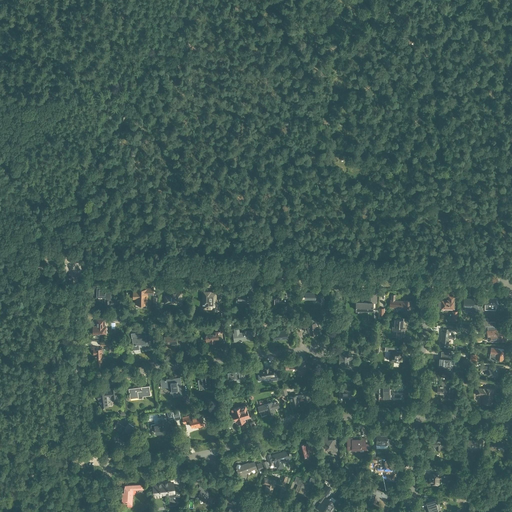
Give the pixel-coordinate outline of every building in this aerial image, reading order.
[(96,298),(105,298),(104,307),(115,307),(115,298),(111,298),(111,288),(97,287),(96,298)] [(133,300),(136,300),(136,304),(147,305),(147,295),(153,295),(153,289),(144,289),(143,289),(136,289),(133,289),(133,300)] [(166,295),(167,295),(167,296),(165,296),(165,303),(176,303),(176,299),(181,299),(181,292),(174,292),(174,293),(167,293),(167,294),(166,295)] [(218,309),(218,298),(216,298),(216,292),(211,292),(209,292),(204,292),(204,294),(203,294),(203,302),(203,303),(203,307),(212,307),(212,311),(218,311),(218,309)] [(247,301),(249,301),(252,301),(253,295),(247,295),(247,292),(237,292),(236,292),(236,299),(237,299),(237,300),(241,300),(241,299),(247,299),(247,301)] [(272,300),(272,303),(276,303),(276,301),(281,301),(281,292),(274,292),(274,293),(269,293),(269,300),(272,300)] [(318,293),(305,293),(305,298),(318,299),(317,303),(320,303),(321,303),(324,303),(324,294),(318,294),(318,293)] [(375,303),(376,299),(376,295),(368,295),(367,303),(356,303),(356,310),(373,311),(374,315),(378,315),(378,310),(373,310),(373,303),(375,303)] [(405,309),(404,312),(410,313),(411,301),(404,301),(404,302),(395,301),(395,296),(392,295),(391,301),(390,301),(390,307),(403,309),(405,309)] [(438,308),(441,308),(441,309),(453,309),(454,301),(453,301),(453,297),(449,297),(449,301),(442,301),(442,302),(438,302),(438,308)] [(464,307),(467,307),(467,313),(474,313),(474,312),(481,312),(482,306),(477,306),(477,303),(477,297),(473,297),(473,299),(464,299),(464,307)] [(490,312),(490,310),(498,310),(498,299),(496,299),(496,298),(485,298),(485,312),(490,312)] [(488,318),(484,318),(482,318),(482,326),(484,326),(490,327),(490,323),(488,323),(488,318)] [(104,327),(104,319),(96,319),(96,324),(97,324),(97,327),(93,327),(93,334),(97,334),(97,335),(101,335),(101,334),(106,334),(106,327),(104,327)] [(319,331),(318,326),(318,319),(310,320),(310,323),(307,324),(308,331),(309,331),(310,335),(317,334),(316,331),(319,331)] [(401,338),(401,335),(404,336),(405,328),(403,327),(403,320),(395,319),(394,319),(393,330),(397,331),(396,337),(401,338)] [(234,329),(235,334),(235,336),(234,337),(234,341),(241,341),(242,341),(242,340),(245,339),(245,340),(249,339),(254,338),(253,330),(245,331),(245,332),(240,333),(239,328),(234,329)] [(443,332),(442,332),(441,347),(448,347),(448,339),(454,339),(454,334),(451,334),(452,329),(443,329),(443,332)] [(503,329),(496,330),(487,331),(488,337),(490,337),(491,342),(499,341),(499,342),(505,341),(505,340),(507,340),(506,337),(505,337),(504,332),(503,332),(503,329)] [(282,338),(282,339),(288,338),(287,330),(272,332),(273,340),(279,339),(279,338),(282,338)] [(146,336),(142,337),(142,336),(141,336),(141,332),(135,333),(135,335),(131,335),(132,338),(133,345),(132,345),(132,350),(139,349),(138,345),(140,344),(140,346),(154,344),(153,335),(146,336)] [(215,343),(214,341),(219,340),(217,332),(205,334),(206,342),(210,341),(210,343),(215,343)] [(188,333),(176,335),(176,334),(163,335),(164,345),(165,345),(165,346),(168,345),(168,344),(177,343),(177,342),(182,342),(183,346),(190,345),(189,336),(188,333)] [(362,347),(361,355),(371,356),(372,351),(368,351),(368,348),(362,347)] [(402,353),(402,352),(393,351),(393,347),(385,347),(385,351),(391,351),(391,355),(390,355),(390,361),(402,362),(402,361),(402,356),(401,356),(401,355),(401,353),(402,353)] [(102,348),(97,348),(93,348),(94,355),(95,355),(96,366),(102,365),(102,353),(103,353),(104,353),(104,352),(104,351),(104,350),(103,350),(103,349),(102,349),(102,348)] [(495,360),(503,361),(503,360),(504,357),(503,357),(504,350),(491,348),(490,354),(496,354),(495,360)] [(351,350),(340,350),(340,355),(339,355),(339,364),(340,364),(340,369),(349,369),(349,354),(350,355),(351,350)] [(439,358),(439,361),(439,362),(439,366),(440,366),(439,371),(450,372),(450,371),(447,371),(448,366),(450,367),(450,363),(451,363),(452,359),(451,359),(452,353),(452,352),(448,352),(441,351),(441,358),(439,358)] [(302,376),(302,375),(306,375),(305,361),(301,362),(301,364),(300,364),(299,363),(285,365),(286,370),(298,369),(299,376),(301,376),(302,376)] [(487,371),(488,372),(488,376),(496,377),(498,369),(496,369),(496,368),(489,367),(481,366),(481,370),(487,371)] [(280,378),(282,378),(282,375),(277,375),(277,374),(277,371),(273,372),(273,369),(269,369),(269,368),(265,369),(265,370),(261,370),(262,371),(262,374),(258,375),(259,381),(263,380),(263,378),(271,377),(271,381),(281,380),(280,378)] [(236,379),(236,380),(245,379),(244,370),(238,371),(239,373),(235,373),(235,372),(227,373),(228,380),(236,379)] [(204,389),(203,386),(214,384),(213,379),(209,380),(209,376),(202,377),(202,380),(198,380),(199,390),(204,389)] [(172,387),(173,397),(183,396),(182,389),(178,389),(178,386),(181,385),(180,378),(172,379),(172,380),(170,381),(170,380),(166,380),(165,380),(162,381),(163,388),(172,387)] [(440,394),(440,398),(449,398),(449,395),(452,395),(452,385),(446,385),(447,383),(441,382),(441,386),(437,386),(437,389),(436,389),(436,392),(437,392),(437,393),(438,393),(438,394),(440,394)] [(378,393),(379,398),(390,398),(390,383),(386,383),(385,383),(383,383),(383,388),(379,388),(379,393),(378,393)] [(138,397),(138,399),(143,398),(143,396),(151,395),(149,386),(141,387),(141,388),(130,390),(130,393),(129,393),(130,394),(131,398),(138,397)] [(98,389),(98,391),(98,394),(99,400),(100,408),(103,408),(106,408),(106,407),(108,407),(107,398),(110,398),(110,396),(111,396),(111,401),(117,400),(116,387),(110,388),(110,390),(106,391),(106,388),(98,389)] [(492,405),(494,389),(484,388),(484,389),(477,388),(476,395),(481,396),(483,398),(482,403),(492,405)] [(298,403),(298,400),(304,398),(305,401),(310,400),(308,390),(302,392),(303,394),(297,396),(297,395),(289,397),(291,407),(293,407),(299,406),(299,405),(299,404),(299,403),(298,403)] [(343,399),(343,402),(347,402),(347,399),(351,399),(351,390),(344,390),(344,392),(339,392),(339,399),(343,399)] [(266,411),(268,415),(275,413),(274,409),(276,408),(279,408),(277,402),(272,403),(272,402),(263,405),(264,405),(258,407),(260,413),(266,411)] [(246,405),(232,410),(235,421),(237,420),(238,424),(245,421),(244,417),(245,417),(249,416),(246,405)] [(196,426),(196,427),(203,426),(201,416),(190,419),(189,416),(183,418),(184,423),(190,422),(191,427),(196,426)] [(155,431),(156,434),(170,431),(169,424),(167,424),(167,421),(165,421),(165,420),(159,421),(159,425),(155,425),(155,424),(151,425),(151,429),(155,429),(155,430),(155,431)] [(115,426),(114,427),(113,429),(121,434),(120,436),(124,439),(128,434),(129,433),(133,426),(129,423),(125,428),(117,423),(115,426)] [(376,434),(376,445),(387,445),(387,436),(380,436),(380,434),(376,434)] [(336,441),(334,439),(328,440),(327,437),(321,437),(322,446),(325,446),(326,449),(331,449),(331,452),(337,452),(336,441)] [(366,437),(362,437),(361,437),(361,439),(353,439),(353,438),(347,438),(347,441),(347,450),(354,449),(354,450),(355,451),(357,451),(358,450),(358,449),(365,449),(365,451),(371,451),(371,443),(366,443),(366,437)] [(440,450),(440,447),(445,447),(445,439),(437,438),(437,440),(433,440),(433,447),(436,447),(436,449),(440,450)] [(468,440),(468,448),(468,450),(479,450),(479,448),(482,448),(482,444),(484,444),(484,439),(481,439),(481,441),(479,440),(476,440),(475,441),(468,440)] [(494,440),(494,442),(490,442),(489,449),(493,450),(494,447),(501,448),(501,449),(505,449),(505,448),(506,448),(506,440),(503,440),(503,441),(495,440),(494,440)] [(315,442),(311,443),(306,444),(306,443),(299,445),(301,453),(302,457),(309,455),(308,451),(312,450),(313,454),(317,452),(315,442)] [(270,464),(275,462),(278,469),(284,467),(282,461),(288,459),(288,457),(289,457),(288,456),(286,451),(278,454),(273,455),(273,456),(271,457),(270,454),(267,456),(270,464)] [(251,471),(251,470),(257,468),(255,462),(248,464),(248,463),(240,466),(239,465),(237,466),(237,467),(236,467),(236,468),(236,469),(237,469),(239,475),(240,476),(243,475),(243,473),(245,473),(246,474),(249,473),(249,471),(251,471)] [(330,473),(328,476),(325,480),(329,483),(332,478),(334,475),(330,473)] [(439,484),(439,479),(441,479),(441,474),(430,473),(429,483),(439,484)] [(311,478),(309,484),(303,482),(304,480),(297,477),(295,483),(300,485),(299,486),(298,486),(295,492),(299,493),(299,492),(306,494),(305,496),(309,497),(315,480),(311,478)] [(268,479),(264,478),(262,484),(267,485),(264,492),(271,494),(273,487),(274,487),(275,483),(268,480),(268,479)] [(159,484),(153,485),(154,494),(160,494),(160,495),(167,494),(167,495),(167,494),(168,494),(169,501),(179,502),(181,486),(174,486),(173,483),(170,484),(170,483),(167,483),(167,482),(167,483),(166,483),(165,483),(166,483),(161,484),(161,483),(160,483),(160,484),(159,484)] [(122,504),(126,504),(127,504),(127,505),(132,505),(133,490),(144,489),(143,485),(125,486),(124,491),(126,491),(126,493),(123,493),(122,504)] [(327,485),(322,492),(316,499),(321,503),(317,508),(322,511),(323,511),(325,509),(329,511),(332,507),(333,508),(336,504),(329,499),(328,500),(325,498),(326,496),(328,494),(327,494),(329,492),(332,488),(327,485)] [(196,490),(200,492),(199,494),(196,492),(197,491),(191,488),(187,494),(196,499),(197,497),(212,506),(215,499),(209,495),(210,493),(207,491),(199,486),(196,490)] [(388,494),(374,489),(373,493),(377,494),(374,504),(380,506),(379,509),(382,510),(388,494)] [(456,494),(455,497),(451,510),(451,511),(452,511),(468,511),(469,510),(473,499),(457,495),(456,494)] [(440,511),(441,511),(439,511),(437,511),(435,504),(436,504),(435,500),(428,502),(430,505),(427,506),(429,510),(429,511),(440,511)]
